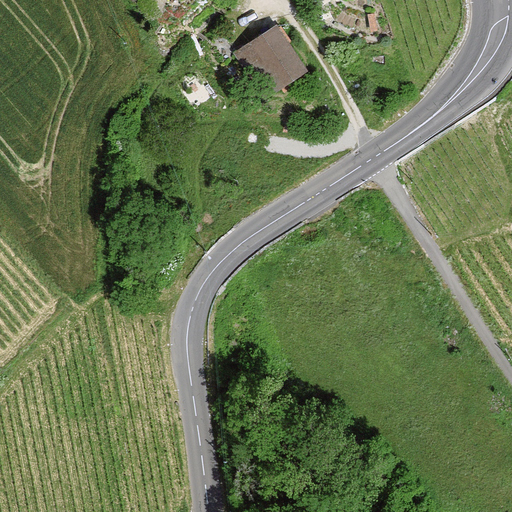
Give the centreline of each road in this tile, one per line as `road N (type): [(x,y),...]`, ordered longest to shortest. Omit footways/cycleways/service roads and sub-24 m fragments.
road 1 (tertiary): [(207,511),(186,345),(199,290),(255,233),(460,93),(494,42),(499,1)]
road 2 (track): [(372,157),(511,376)]
